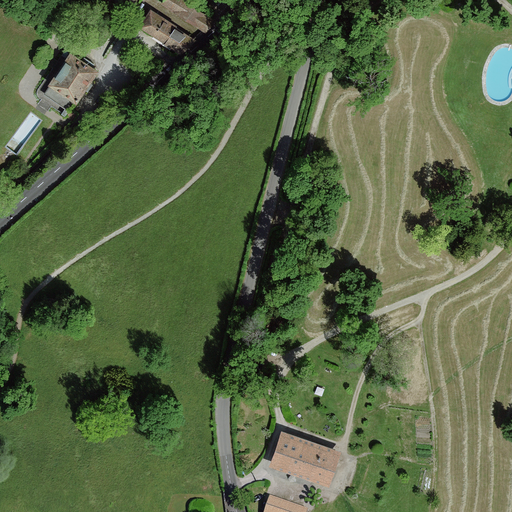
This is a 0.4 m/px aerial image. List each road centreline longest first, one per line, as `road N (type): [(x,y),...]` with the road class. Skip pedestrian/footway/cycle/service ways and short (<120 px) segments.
road 1 (residential): [(236,511),(223,424),(228,372),(320,0)]
road 2 (track): [(511,236),(461,278),(299,352),(278,386),(279,424)]
road 3 (tertiary): [(0,221),(235,10)]
road 4 (track): [(295,196),(348,31),(378,0)]
road 5 (track): [(426,293),(419,321),(371,360),(342,445)]
